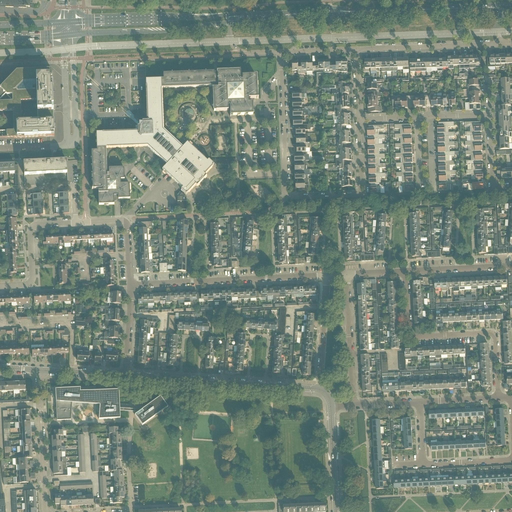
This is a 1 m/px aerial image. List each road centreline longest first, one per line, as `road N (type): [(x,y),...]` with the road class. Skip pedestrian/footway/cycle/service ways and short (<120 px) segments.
road 1 (residential): [(280,52),(287,195),(360,192),(359,119)]
road 2 (residential): [(498,398),(493,334),(415,336),(406,271)]
road 3 (residential): [(130,286),(326,276)]
road 4 (tertiary): [(161,378),(319,389)]
road 5 (secondary): [(72,35),(228,23)]
road 6 (residential): [(355,49),(499,43)]
road 7 (residential): [(431,116),(433,179),(426,185),(419,180),(416,117)]
road 8 (residential): [(46,511),(38,370)]
road 9 (residential): [(125,511),(133,384),(126,379)]
road 10 (residential): [(0,286),(30,283),(31,227),(76,223)]
road 11 (residential): [(352,405),(346,275)]
road 12 (secondary): [(478,7),(350,12)]
